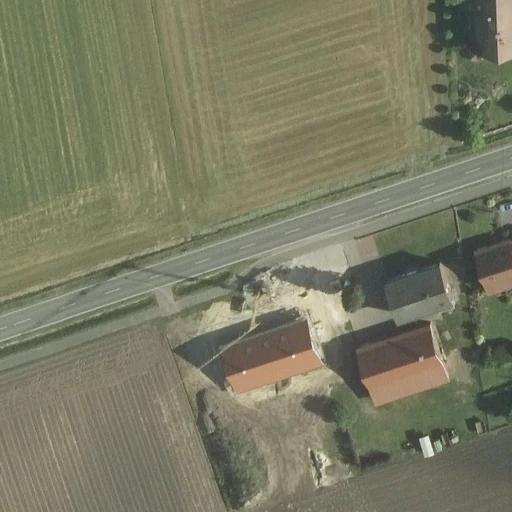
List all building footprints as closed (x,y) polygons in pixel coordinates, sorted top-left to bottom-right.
[(511,0),(476,0),(478,48),(511,47),(511,0)] [(508,240),(476,250),(489,289),(504,284),(502,277),(511,273),(511,239),(508,241),(508,240)] [(440,262),(386,280),(398,314),(437,302),(452,297),(440,262)] [(452,297),(437,302),(439,309),(454,304),(452,297)] [(429,323),(357,347),(370,384),(410,371),(416,389),(448,378),(429,323)]
